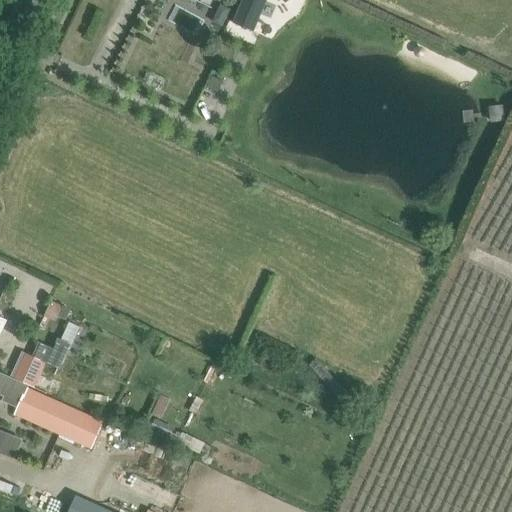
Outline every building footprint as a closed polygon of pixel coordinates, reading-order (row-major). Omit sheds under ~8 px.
[(244,0),(235,23),(253,31),(266,0),(244,0)] [(212,76),(207,87),(218,92),(223,82),(212,76)] [(52,301),(44,317),(54,322),(57,316),(66,320),(71,310),(62,305),(52,301)] [(12,378),(29,385),(47,394),(58,368),(62,370),(72,345),(57,338),(52,351),(47,349),(42,361),(24,352),(12,378)] [(0,394),(4,397),(2,401),(18,408),(16,413),(91,447),(102,423),(27,389),(29,385),(12,378),(0,371),(0,394)] [(154,424),(149,435),(167,443),(172,432),(168,431),(154,424)]
